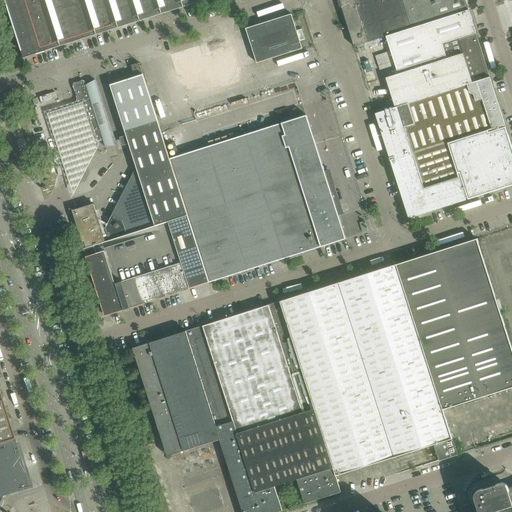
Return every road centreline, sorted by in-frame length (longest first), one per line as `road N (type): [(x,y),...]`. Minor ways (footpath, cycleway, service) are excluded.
road 1 (secondary): [(106,511),(0,181)]
road 2 (unclassified): [(75,345),(399,243)]
road 3 (unclassified): [(0,84),(266,0)]
road 4 (secondary): [(0,243),(81,504)]
road 5 (unclassified): [(399,243),(322,0)]
road 6 (unclassified): [(75,345),(22,173),(0,159)]
road 7 (unclassified): [(0,335),(52,495),(81,504)]
road 8 (unclassified): [(327,511),(511,453)]
road 9 (unclassified): [(128,511),(75,345)]
